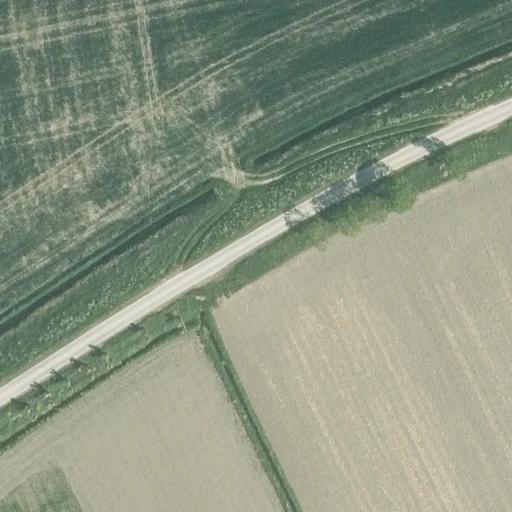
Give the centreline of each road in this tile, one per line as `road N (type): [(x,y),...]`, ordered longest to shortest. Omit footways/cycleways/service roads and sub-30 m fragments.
road 1 (unclassified): [(0,397),(322,198),(511,106)]
road 2 (track): [(495,113),(466,112),(367,138),(262,178),(220,171)]
